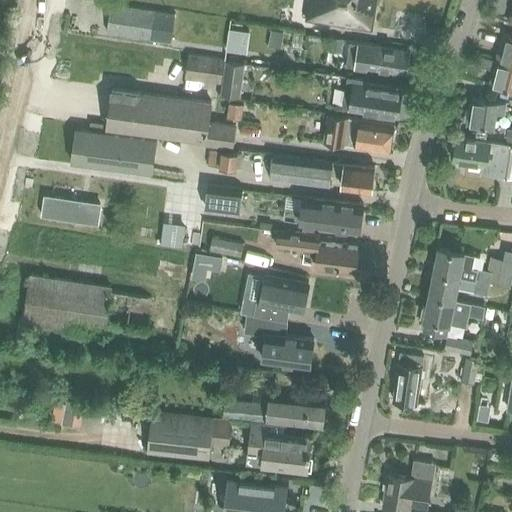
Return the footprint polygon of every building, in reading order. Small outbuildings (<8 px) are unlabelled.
[(372,29),(376,0),(308,0),(306,19),(372,29)] [(111,3),(107,30),(170,40),(175,14),(175,13),(111,3)] [(226,49),(246,52),(249,31),(229,28),(226,49)] [(271,30),(268,45),(280,47),(283,32),(271,30)] [(511,35),(503,33),(496,58),(511,62),(511,35)] [(331,38),(329,48),(342,50),(343,40),(331,38)] [(406,73),(409,51),(358,43),(358,42),(350,41),(347,65),(355,66),(354,69),(366,71),(367,68),(406,73)] [(221,83),(225,58),(189,53),(185,77),(221,83)] [(476,55),(473,65),(484,67),(493,70),(496,60),(486,58),(476,55)] [(511,90),(511,62),(496,58),(496,60),(493,70),(489,85),(511,90)] [(226,61),(221,94),(241,97),(246,64),(226,61)] [(398,117),(403,90),(362,84),(363,80),(347,78),(342,108),(398,117)] [(231,146),(234,124),(207,121),(209,103),(112,89),(106,127),(203,141),(203,143),(231,146)] [(504,113),(506,102),(471,97),(467,124),(494,128),(496,112),(504,113)] [(229,102),(227,117),(241,119),(243,104),(229,102)] [(390,152),(394,124),(359,119),(359,118),(349,117),(349,116),(327,113),(323,143),(345,146),(345,145),(390,152)] [(151,173),(156,140),(77,128),(72,161),(151,173)] [(481,173),(503,176),(511,177),(511,144),(505,144),(457,136),(453,161),(482,165),(481,173)] [(210,148),(208,164),(239,168),(241,153),(210,148)] [(372,190),(375,167),(272,154),(269,177),(328,185),(330,173),(342,174),(341,186),(372,190)] [(267,217),(269,201),(241,197),(242,188),(208,184),(204,210),(227,213),(226,222),(246,225),(248,215),(267,217)] [(43,215),(98,223),(101,204),(46,196),(43,215)] [(364,204),(302,197),(299,225),(360,233),(364,204)] [(355,270),(358,247),(318,243),(318,236),(279,232),(277,247),(317,251),(315,265),(355,270)] [(240,257),(243,244),(212,237),(209,250),(240,257)] [(490,283),(492,271),(473,267),(475,254),(465,253),(439,247),(434,271),(490,283)] [(196,251),(194,265),(220,270),(223,256),(196,251)] [(510,284),(511,272),(511,259),(502,257),(497,282),(510,284)] [(490,283),(434,271),(429,295),(455,300),(455,299),(458,289),(487,295),(490,283)] [(104,321),(109,291),(110,287),(31,274),(23,320),(103,333),(104,321)] [(289,309),(303,312),(309,282),(266,274),(260,302),(256,301),(254,314),(287,321),(289,309)] [(426,319),(424,328),(447,333),(449,323),(459,325),(462,313),(483,317),(485,305),(455,299),(455,300),(429,295),(424,318),(426,319)] [(247,313),(245,331),(266,334),(262,359),(310,365),(314,338),(285,335),(287,321),(254,314),(247,313)] [(447,339),(444,348),(470,354),(473,341),(447,336),(447,339)] [(417,403),(424,355),(400,352),(393,400),(417,403)] [(474,383),(479,360),(466,357),(461,380),(474,383)] [(323,427),(326,400),(268,393),(265,420),(323,427)] [(226,399),(223,416),(264,421),(266,404),(226,399)] [(67,401),(63,423),(73,424),(76,402),(67,401)] [(211,444),(213,417),(152,411),(148,451),(210,459),(211,444)] [(213,417),(211,442),(228,444),(230,426),(231,417),(223,416),(218,416),(213,415),(213,417)] [(309,470),(312,438),(285,436),(286,427),(251,423),(250,430),(248,451),(262,453),(261,466),(309,470)] [(428,479),(431,462),(414,459),(411,477),(389,473),(383,506),(411,511),(412,506),(427,508),(432,479),(428,479)] [(227,476),(225,498),(233,499),(232,508),(263,511),(281,511),(285,483),(227,476)]
